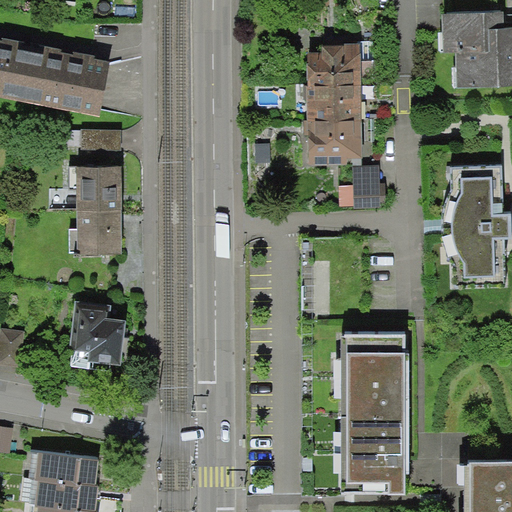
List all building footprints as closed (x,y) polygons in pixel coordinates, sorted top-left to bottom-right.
[(504,9),(444,11),(445,50),(457,49),(458,84),(511,81),(511,25),(504,26),(504,9)] [(0,96),(99,115),(110,56),(0,35),(0,96)] [(309,45),(310,161),(348,162),(352,208),(384,207),(382,166),(370,163),(364,43),(309,45)] [(81,167),(122,167),(122,129),(81,129),(81,167)] [(81,167),(77,167),(76,254),(122,254),(122,167),(81,167)] [(492,175),(465,176),(464,189),(461,195),(457,207),(454,219),(453,229),(455,240),(459,248),(462,254),(468,259),(468,273),(497,272),(496,234),(511,235),(511,214),(494,214),(492,175)] [(76,362),(122,366),(132,312),(83,304),(76,362)] [(347,329),(349,487),(410,486),(409,330),(347,329)] [(98,459),(38,452),(34,480),(38,481),(35,507),(38,507),(37,511),(95,511),(99,486),(95,486),(98,459)] [(511,511),(511,456),(469,460),(468,511),(511,511)]
